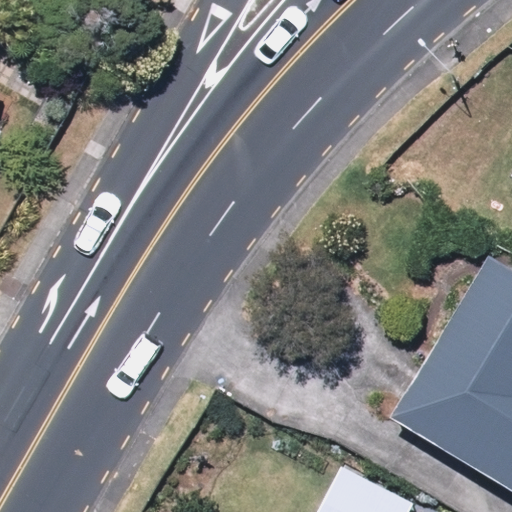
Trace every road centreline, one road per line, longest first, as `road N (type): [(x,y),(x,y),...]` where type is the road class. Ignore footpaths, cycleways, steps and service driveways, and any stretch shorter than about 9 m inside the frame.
road 1 (primary): [(180,199),(0,489)]
road 2 (primary): [(353,0),(180,199)]
road 3 (primary): [(180,199),(224,0)]
